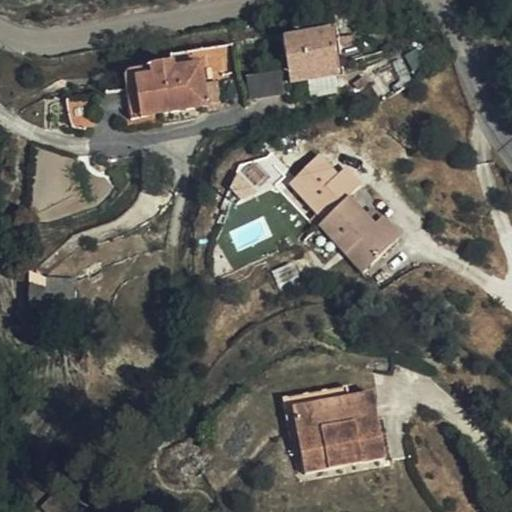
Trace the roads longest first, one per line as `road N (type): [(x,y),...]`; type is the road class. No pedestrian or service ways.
road 1 (track): [(186,134),(171,280),(175,370),(200,404)]
road 2 (unclassified): [(0,30),(55,43),(255,0)]
road 3 (unclassified): [(449,0),(511,144)]
